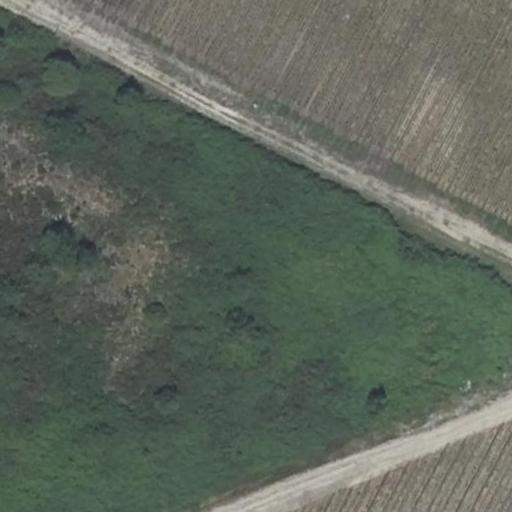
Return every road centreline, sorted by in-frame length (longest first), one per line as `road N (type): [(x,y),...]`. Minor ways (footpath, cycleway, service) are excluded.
road 1 (track): [(511,251),(19,0)]
road 2 (track): [(511,417),(299,511)]
